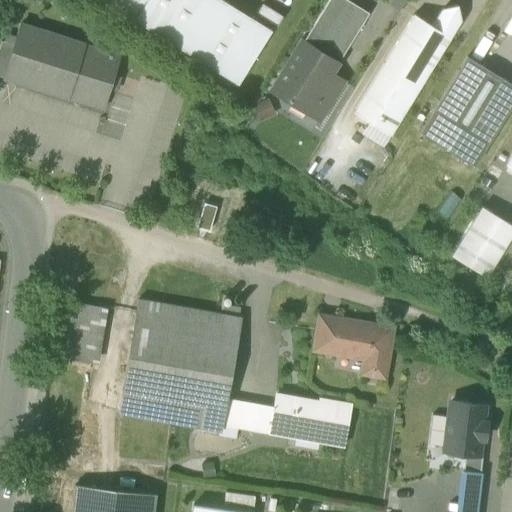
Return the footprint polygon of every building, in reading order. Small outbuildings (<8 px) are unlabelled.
[(100,0),(134,21),(146,0),(100,0)] [(146,0),(134,21),(238,85),(271,30),(221,0),(146,0)] [(329,0),(303,42),(337,63),(368,14),(345,0),(329,0)] [(442,10),(432,26),(450,37),(460,21),(457,6),(442,10)] [(450,38),(450,37),(432,26),(414,15),(353,113),(369,123),(390,136),(450,38)] [(68,98),(102,109),(119,57),(85,46),(85,45),(20,25),(13,46),(3,78),(68,99),(68,98)] [(0,44),(0,77),(3,78),(13,46),(1,42),(0,44)] [(306,112),(319,120),(327,107),(343,82),(330,74),(337,63),(303,42),(302,42),(271,92),(306,113),(306,112)] [(420,133),(474,167),(511,105),(511,84),(467,57),(420,133)] [(382,148),(390,136),(369,123),(362,135),(382,148)] [(215,207),(203,204),(197,227),(209,231),(215,207)] [(511,226),(481,207),(451,256),(485,277),(511,234),(511,226)] [(201,428),(219,431),(220,431),(224,405),(240,318),(138,300),(122,392),(123,392),(119,412),(201,426),(201,428)] [(64,358),(91,363),(101,308),(74,303),(64,358)] [(319,316),(318,322),(336,325),(337,319),(319,316)] [(362,374),(384,378),(392,328),(379,326),(379,328),(373,327),(373,325),(337,319),(336,325),(331,353),(364,359),(362,374)] [(313,350),(331,353),(336,325),(318,322),(313,350)] [(342,446),(343,446),(350,405),(332,401),(332,406),(275,396),(271,414),(268,432),(268,433),(294,438),(294,434),(342,442),(342,446)] [(444,451),(465,454),(478,456),(478,454),(480,439),(484,439),(486,423),(482,423),(484,406),(450,402),(444,451)] [(271,414),(224,405),(220,431),(219,431),(218,434),(235,437),(237,427),(268,432),(271,414)] [(294,434),(294,438),(342,446),(342,442),(294,434)] [(482,454),(478,454),(478,456),(465,454),(462,472),(479,474),(480,474),(482,454)] [(474,511),(479,474),(462,472),(460,472),(454,511),(474,511)] [(71,511),(153,511),(155,495),(74,485),(71,511)]
